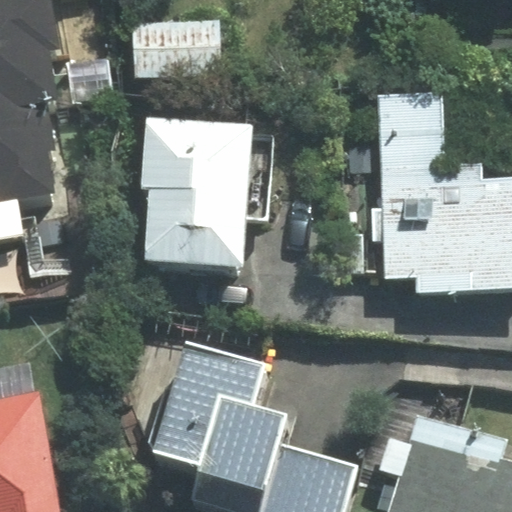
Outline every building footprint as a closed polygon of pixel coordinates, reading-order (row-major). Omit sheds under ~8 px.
[(511,0),(345,0),(345,11),(361,11),(361,28),(419,26),(414,12),(482,7),(480,27),(511,26),(511,0)] [(62,71),(51,2),(0,10),(0,261),(26,257),(19,219),(58,212),(51,171),(56,170),(49,125),(60,123),(51,73),(62,71)] [(222,31),(131,27),(128,96),(219,100),(222,31)] [(511,193),(440,195),(438,105),(379,106),(385,296),(417,295),(417,312),(511,309),(511,193)] [(148,281),(243,284),(245,237),(273,238),(275,145),(151,142),(148,281)] [(343,511),(351,482),(283,465),(292,431),(260,423),(270,388),(185,366),(156,478),(199,489),(193,511),(343,511)] [(57,511),(39,409),(0,415),(0,511),(57,511)] [(511,511),(511,471),(509,470),(511,460),(511,448),(421,422),(412,453),(391,447),(380,485),(403,492),(397,511),(511,511)]
